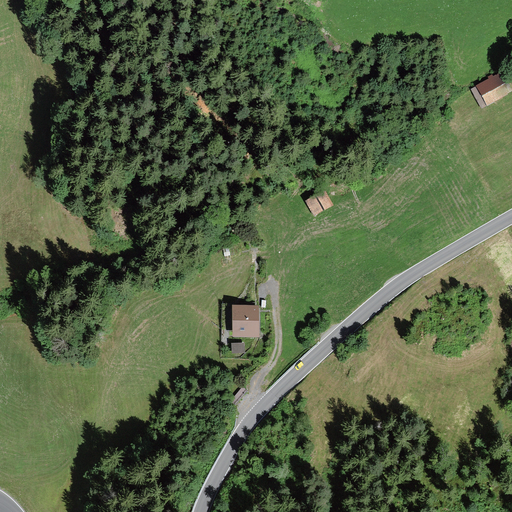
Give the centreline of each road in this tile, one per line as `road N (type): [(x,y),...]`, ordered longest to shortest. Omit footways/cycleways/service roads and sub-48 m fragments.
road 1 (tertiary): [(511,216),(397,285),(282,387),(237,439),(201,511)]
road 2 (track): [(273,289),(277,345),(253,389),(262,407)]
